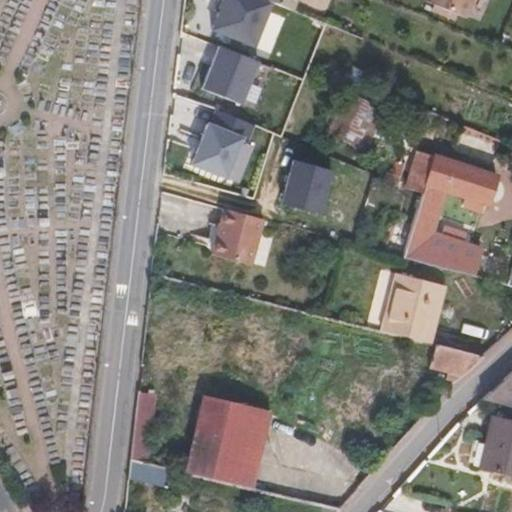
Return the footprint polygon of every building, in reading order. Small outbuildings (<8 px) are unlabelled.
[(210,31),(252,48),(266,10),(269,3),(259,0),(218,0),(218,1),(221,3),(210,31)] [(263,0),(291,11),(295,0),(263,0)] [(473,0),(426,0),(434,3),(460,14),(467,17),(473,0)] [(255,62),(217,47),(201,89),(239,104),(255,62)] [(434,90),(426,111),(461,125),(463,126),(489,136),(497,115),(434,90)] [(229,179),(244,136),(251,138),(255,123),(214,108),(198,149),(191,165),(229,179)] [(489,136),(463,126),(458,140),(483,150),(489,136)] [(405,186),(423,192),(420,197),(441,204),(445,190),(466,197),(485,204),(487,205),(497,174),(418,148),(405,186)] [(290,160),(281,202),(321,211),(330,169),(290,160)] [(441,204),(420,197),(402,257),(475,276),(484,247),(462,242),(441,235),(432,232),(441,204)] [(466,197),(463,206),(481,213),(485,204),(466,197)] [(263,219),(225,209),(214,249),(252,259),(263,219)] [(395,224),(385,252),(394,255),(404,226),(403,225),(395,224)] [(444,226),(441,235),(462,242),(465,233),(444,226)] [(252,259),(214,249),(212,255),(251,265),(252,262),(252,259)] [(439,310),(445,285),(395,273),(389,296),(439,310)] [(389,296),(380,330),(430,342),(439,310),(389,296)] [(461,377),(484,356),(434,343),(428,368),(447,373),(458,376),(461,377)] [(511,371),(485,398),(511,406),(511,371)] [(447,373),(445,380),(451,382),(458,376),(447,373)] [(148,463),(156,394),(137,392),(130,459),(148,463)] [(200,396),(183,472),(238,485),(252,488),(271,412),(263,410),(200,396)] [(511,419),(492,414),(479,469),(511,476),(511,419)] [(163,486),(168,468),(148,463),(130,459),(127,478),(163,486)]
